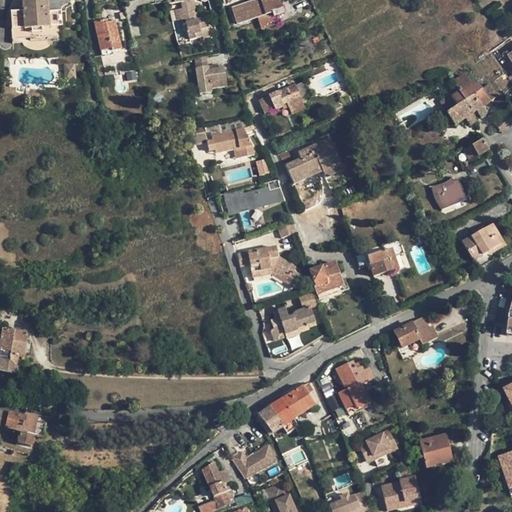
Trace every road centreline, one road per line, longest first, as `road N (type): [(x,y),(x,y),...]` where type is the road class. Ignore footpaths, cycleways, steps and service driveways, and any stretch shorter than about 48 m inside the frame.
road 1 (residential): [(484,278),(248,402)]
road 2 (residential): [(0,405),(49,414),(169,415),(248,402)]
road 3 (residential): [(484,278),(489,297),(469,488),(450,511)]
road 4 (unknown): [(378,330),(349,257),(307,252),(283,184)]
road 5 (unknown): [(286,380),(225,235)]
road 6 (residential): [(248,402),(231,429),(141,511)]
